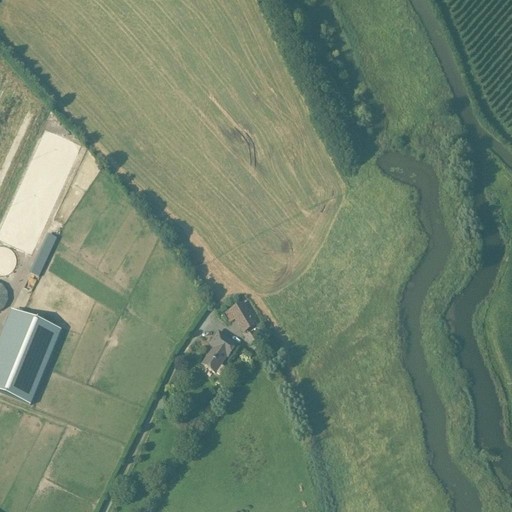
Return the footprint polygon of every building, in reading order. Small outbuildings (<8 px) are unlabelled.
[(41,277),(54,250),(46,246),(33,274),(41,277)] [(8,304),(8,287),(0,282),(0,312),(4,313),(8,304)] [(243,303),(224,315),(230,324),(235,321),(243,335),(258,326),(243,303)] [(61,332),(13,312),(0,344),(0,393),(30,406),(61,332)] [(254,332),(244,338),(246,342),(250,347),(260,341),(254,332)] [(204,367),(204,368),(215,376),(216,374),(221,377),(226,370),(222,367),(227,359),(228,360),(237,346),(234,344),(223,337),(217,333),(208,346),(212,349),(215,351),(205,366),(204,367)] [(183,439),(189,443),(192,439),(186,435),(183,439)]
